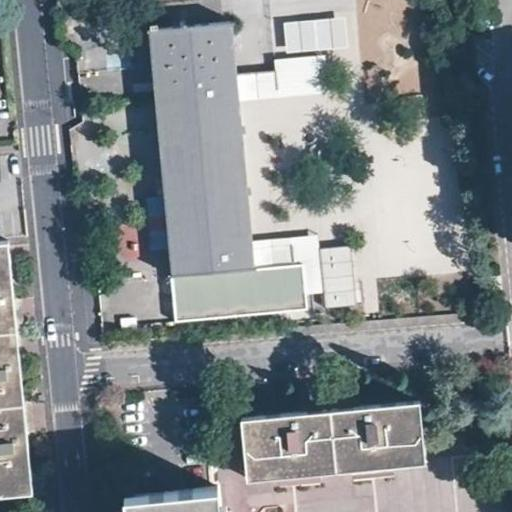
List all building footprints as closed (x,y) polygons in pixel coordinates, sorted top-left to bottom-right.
[(89,10),(88,0),(53,0),(55,13),(74,12),(89,10)] [(259,239),(247,98),(277,96),(330,91),(327,53),(277,57),(277,69),(240,72),(236,18),(165,24),(164,17),(151,18),(151,24),(148,25),(153,79),(161,189),(172,322),(308,311),(307,290),(324,290),(322,251),(321,233),(288,237),(259,239)] [(288,20),(289,52),(352,50),(351,18),(288,20)] [(278,25),(276,55),(285,55),(287,25),(278,25)] [(0,494),(31,492),(26,433),(32,432),(28,400),(22,401),(18,358),(25,357),(19,297),(12,297),(6,238),(0,238),(0,494)] [(352,249),(322,251),(324,290),(326,311),(356,309),(352,249)] [(396,463),(425,459),(419,399),(242,418),(248,477),(278,474),(280,481),(322,476),(321,469),(354,467),(355,473),(396,470),(396,463)] [(124,511),(220,511),(218,485),(123,496),(124,511)]
